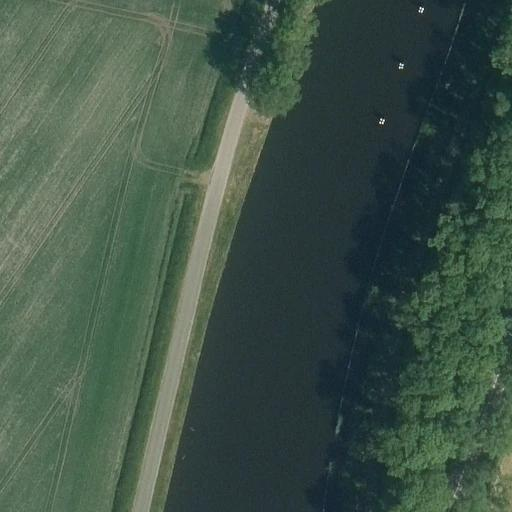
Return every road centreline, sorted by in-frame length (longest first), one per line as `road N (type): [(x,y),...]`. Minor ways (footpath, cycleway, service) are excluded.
road 1 (unclassified): [(141,511),(217,185),(276,0)]
road 2 (unclassified): [(449,511),(511,334)]
